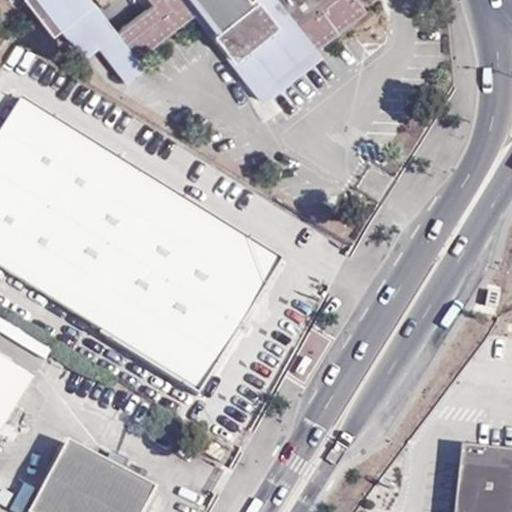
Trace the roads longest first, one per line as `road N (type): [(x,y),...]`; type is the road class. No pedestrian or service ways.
road 1 (secondary): [(489,0),(500,82),(487,148),(261,511)]
road 2 (secondary): [(297,511),(511,168)]
road 3 (unknown): [(443,222),(382,184),(364,143),(370,92),(413,52),(401,0)]
